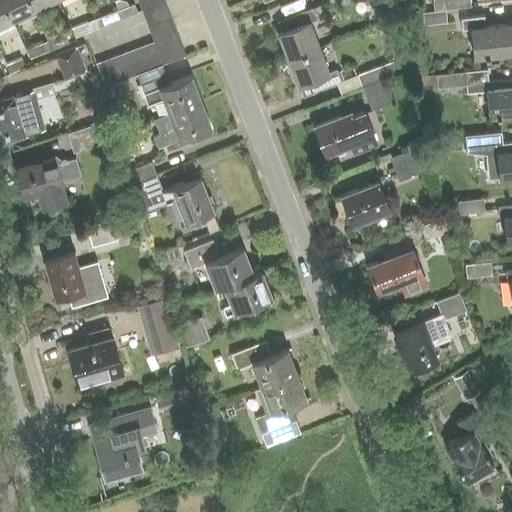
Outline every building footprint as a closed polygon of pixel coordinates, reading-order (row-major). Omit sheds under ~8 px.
[(0,0),(0,24),(12,19),(13,19),(3,0),(0,0)] [(30,0),(3,0),(13,19),(34,8),(30,0)] [(30,0),(34,8),(51,0),(30,0)] [(138,0),(142,9),(165,1),(164,0),(138,0)] [(445,9),(471,6),(470,0),(434,0),(436,10),(445,9)] [(134,3),(118,9),(122,18),(137,12),(134,3)] [(279,34),(289,60),(318,48),(308,23),(318,19),(313,7),(284,19),(288,30),(279,34)] [(445,9),(436,10),(423,11),(424,25),(447,22),(445,9)] [(111,12),(96,18),(99,27),(115,21),(111,12)] [(461,30),(476,28),(479,55),(511,51),(511,21),(485,24),(484,14),(460,17),(461,30)] [(174,25),(170,15),(148,24),(152,34),(174,25)] [(390,39),(391,43),(401,40),(393,18),(380,23),(386,40),(390,39)] [(75,36),(91,30),(88,21),(72,27),(75,36)] [(178,35),(174,25),(152,34),(155,41),(156,43),(178,35)] [(66,33),(50,39),(54,48),(69,42),(66,33)] [(178,35),(156,43),(160,53),(182,45),(178,35)] [(155,41),(145,45),(154,66),(157,65),(163,63),(160,53),(156,43),(155,41)] [(42,42),(26,48),(30,57),(45,51),(42,42)] [(136,48),(144,70),(154,66),(145,45),(136,48)] [(185,54),(182,45),(160,53),(163,63),(185,54)] [(89,71),(78,46),(55,56),(66,81),(89,71)] [(136,48),(126,52),(134,74),(138,73),(144,70),(136,48)] [(318,48),(289,60),(299,86),(308,83),(312,92),(341,81),(336,70),(328,73),(318,48)] [(125,77),(134,74),(126,52),(117,56),(125,77)] [(117,56),(107,59),(115,81),(125,77),(117,56)] [(22,57),(6,63),(10,72),(25,65),(22,57)] [(107,59),(97,63),(105,85),(115,81),(107,59)] [(359,75),(363,86),(385,78),(406,69),(402,59),(359,75)] [(164,98),(169,113),(202,100),(192,74),(164,85),(157,65),(154,66),(144,70),(138,73),(150,103),(164,98)] [(464,82),(465,93),(487,91),(490,119),(511,117),(511,78),(479,82),(477,70),(439,74),(440,85),(464,82)] [(385,78),(363,86),(371,109),(393,100),(385,78)] [(0,142),(32,132),(45,128),(34,89),(21,93),(21,92),(0,97),(0,142)] [(212,126),(202,100),(169,113),(175,127),(154,135),(159,146),(212,126)] [(364,110),(353,114),(351,109),(314,124),(325,153),(351,143),(354,150),(376,141),(364,110)] [(111,122),(69,134),(74,153),(116,141),(111,122)] [(511,141),(503,143),(501,132),(465,136),(467,152),(486,154),(489,179),(498,178),(511,176),(511,141)] [(422,172),(413,149),(391,158),(400,181),(422,172)] [(63,184),(62,181),(81,176),(76,158),(57,164),(54,155),(16,166),(25,195),(38,192),(42,207),(67,200),(62,184),(63,184)] [(130,169),(133,181),(157,172),(152,160),(130,169)] [(133,181),(141,209),(142,211),(176,198),(185,221),(213,210),(200,175),(163,189),(157,172),(133,181)] [(378,179),(340,194),(351,223),(389,208),(378,179)] [(485,198),(459,202),(460,215),(487,212),(485,198)] [(511,205),(497,207),(498,216),(503,216),(506,241),(511,240),(511,205)] [(445,218),(421,227),(426,241),(450,232),(445,218)] [(113,219),(87,226),(93,245),(118,238),(113,219)] [(213,239),(184,250),(191,267),(206,261),(216,287),(224,284),(253,273),(242,246),(219,255),(213,239)] [(392,249),(394,254),(368,264),(378,290),(401,282),(404,289),(425,281),(411,242),(392,249)] [(78,266),(74,250),(45,258),(55,296),(68,292),(71,305),(107,296),(98,261),(78,266)] [(492,263),(466,265),(468,277),(493,275),(492,263)] [(253,273),(224,284),(232,303),(223,306),(226,314),(272,296),(262,269),(253,273)] [(438,358),(432,342),(449,336),(443,319),(466,310),(459,292),(436,301),(441,314),(395,332),(409,369),(438,358)] [(179,350),(166,300),(139,307),(152,357),(179,350)] [(209,338),(202,315),(178,323),(186,346),(209,338)] [(87,332),(90,342),(69,348),(78,382),(121,370),(109,326),(87,332)] [(253,362),(262,385),(297,373),(288,348),(272,355),(266,339),(231,353),(237,369),(253,362)] [(481,394),(468,372),(455,380),(468,402),(481,394)] [(256,389),(265,413),(257,417),(262,431),(296,419),(291,404),(307,398),(297,373),(262,385),(262,387),(256,389)] [(156,429),(150,408),(91,425),(105,474),(141,464),(136,448),(145,446),(141,433),(156,429)] [(463,434),(445,445),(450,454),(451,453),(453,456),(452,457),(465,479),(492,463),(485,450),(488,449),(483,440),(488,437),(472,410),(455,420),(463,434)]
